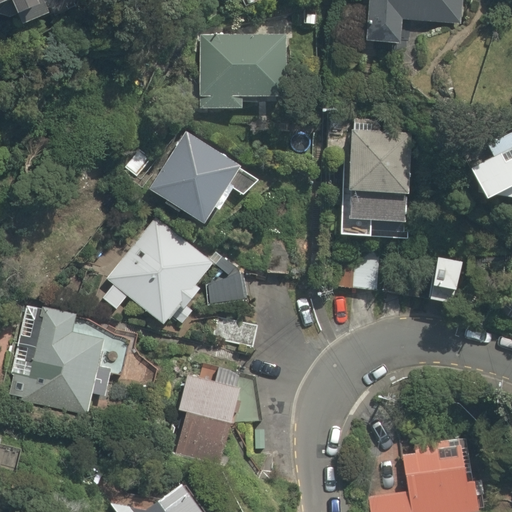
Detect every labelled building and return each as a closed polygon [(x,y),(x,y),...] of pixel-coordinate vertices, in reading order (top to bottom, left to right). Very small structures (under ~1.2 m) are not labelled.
[(0,0),(0,11),(13,5),(18,17),(48,3),(46,0),(0,0)] [(369,0),(368,39),(404,42),(405,20),(460,23),(461,0),(369,0)] [(204,35),(202,110),(243,111),(243,97),(287,99),(289,37),(204,35)] [(414,132),(352,131),(349,221),(412,223),(414,132)] [(243,195),(257,178),(196,134),(150,185),(206,226),(235,189),(243,195)] [(511,196),(511,141),(474,162),(495,202),(506,195),(511,196)] [(104,294),(120,308),(131,295),(165,324),(213,270),(157,220),(109,275),(116,281),(104,294)] [(451,289),(454,260),(388,253),(384,292),(434,298),(435,287),(451,289)] [(338,258),(335,286),(378,291),(381,262),(338,258)] [(226,279),(202,284),(205,303),(244,296),(238,266),(224,269),(226,279)] [(80,321),(43,312),(22,401),(88,416),(92,395),(104,397),(109,372),(98,370),(105,339),(78,333),(80,321)] [(215,316),(211,341),(255,347),(258,322),(215,316)] [(219,377),(191,369),(179,412),(187,414),(176,448),(217,460),(242,377),(221,371),(219,377)] [(474,423),(401,434),(410,493),(369,499),(370,511),(486,511),(487,511),(474,423)] [(159,503),(164,511),(131,511),(124,501),(114,508),(116,511),(206,511),(187,483),(159,503)]
